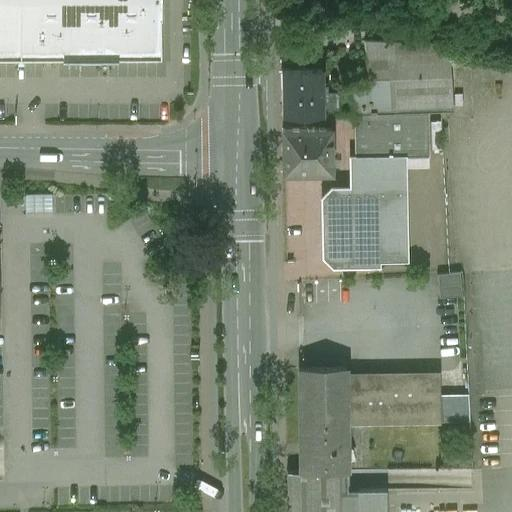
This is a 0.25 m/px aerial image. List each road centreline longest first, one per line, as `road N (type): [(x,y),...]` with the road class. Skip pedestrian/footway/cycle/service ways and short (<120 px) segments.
road 1 (secondary): [(242,156),(248,511)]
road 2 (residential): [(242,156),(0,150)]
road 3 (secondary): [(239,0),(242,156)]
